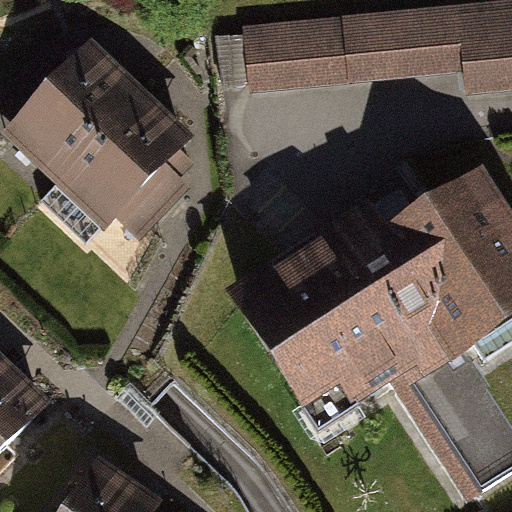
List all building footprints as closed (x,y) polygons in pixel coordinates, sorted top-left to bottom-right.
[(465,108),(511,102),(511,6),(240,37),(248,106),(462,83),(465,108)] [(0,149),(0,154),(50,203),(143,106),(90,56),(65,81),(44,61),(0,106),(0,122),(13,136),(0,149)] [(143,106),(50,203),(101,251),(119,233),(137,250),(188,198),(170,180),(194,155),(143,106)] [(511,220),(485,180),(403,234),(481,352),(511,331),(511,220)] [(481,352),(403,234),(389,243),(367,210),(225,303),(302,419),(340,394),(350,409),(395,380),(403,391),(445,363),(450,372),(481,352)] [(0,468),(49,417),(0,370),(0,468)] [(71,511),(152,511),(98,474),(71,511)]
